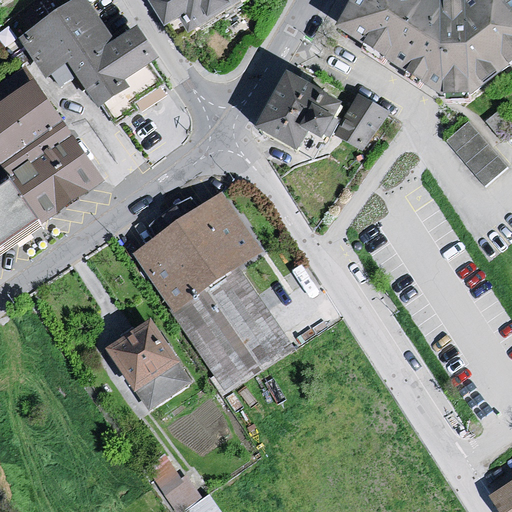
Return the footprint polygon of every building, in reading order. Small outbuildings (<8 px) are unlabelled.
[(87,0),(78,0),(19,40),(47,83),(70,68),(100,112),(105,109),(131,91),(125,82),(151,65),(159,60),(138,30),(117,44),(87,0)] [(255,0),(157,0),(152,3),(169,32),(183,23),(191,38),(255,0)] [(444,3),(440,0),(355,0),(338,29),(446,100),(458,100),(473,101),(511,68),(511,0),(470,0),(467,2),(455,3),(444,3)] [(164,85),(151,65),(125,82),(131,91),(105,109),(115,125),(139,109),(135,104),(164,85)] [(345,107),(290,76),(259,130),(313,160),(322,144),(326,146),(337,123),(345,107)] [(37,79),(0,103),(0,164),(9,177),(74,133),(37,79)] [(391,114),(359,95),(337,137),(365,153),(391,114)] [(511,123),(501,110),(487,122),(498,136),(511,124),(511,123)] [(507,169),(468,122),(447,140),(486,186),(507,169)] [(108,181),(74,133),(9,177),(14,185),(42,226),(108,181)] [(14,185),(0,194),(0,255),(42,226),(14,185)] [(223,194),(133,255),(174,315),(240,269),(263,254),(223,194)] [(240,269),(174,315),(229,396),(296,350),(240,269)] [(153,322),(110,350),(151,413),(194,385),(153,322)] [(203,499),(170,450),(146,466),(176,511),(183,511),(185,511),(203,499)] [(511,511),(511,484),(490,499),(498,511),(511,511)] [(221,511),(209,495),(203,499),(185,511),(184,511),(221,511)]
